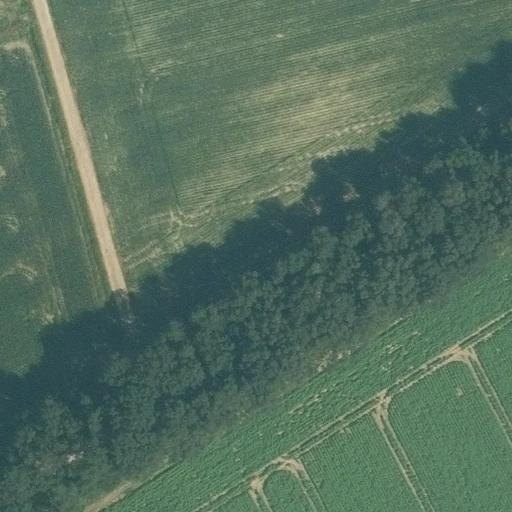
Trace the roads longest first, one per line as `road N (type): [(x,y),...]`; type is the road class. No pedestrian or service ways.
road 1 (unclassified): [(0,485),(511,166)]
road 2 (track): [(136,396),(33,0)]
